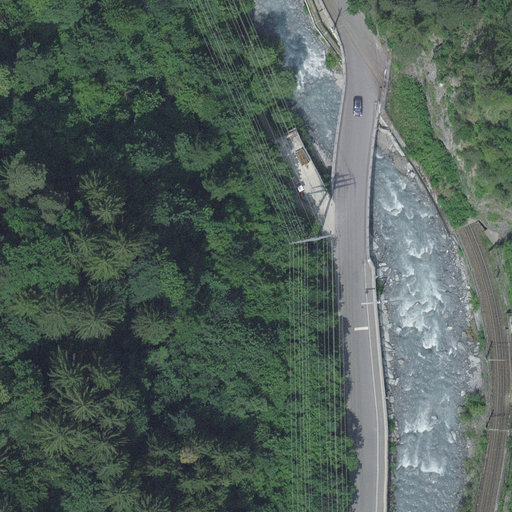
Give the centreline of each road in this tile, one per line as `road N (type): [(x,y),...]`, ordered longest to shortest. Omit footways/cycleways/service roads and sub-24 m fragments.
road 1 (unclassified): [(345,0),(364,55),(348,225),(362,511)]
road 2 (track): [(348,243),(138,83),(86,0)]
